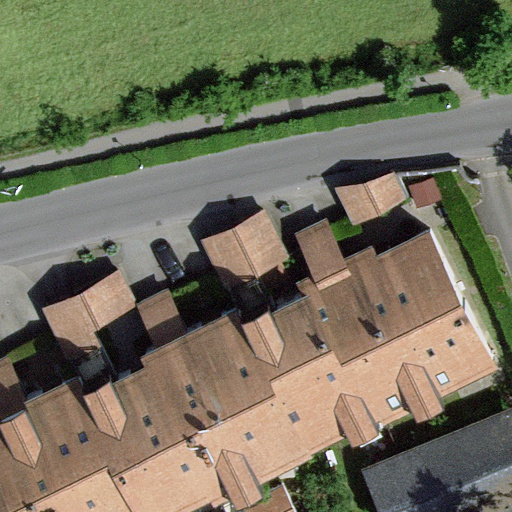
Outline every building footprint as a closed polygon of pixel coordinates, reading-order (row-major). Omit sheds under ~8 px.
[(395,170),(337,184),(353,218),(408,194),(395,170)] [(201,235),(224,283),(288,254),(266,205),(201,235)] [(345,259),(324,216),(298,229),(318,272),(345,259)] [(496,358),(428,219),(345,259),(318,272),(265,297),(260,285),(182,320),(154,333),(135,341),(137,350),(80,373),(74,360),(21,388),(0,397),(0,511),(121,511),(132,506),(136,511),(144,511),(200,485),(206,495),(342,429),(496,358)] [(65,354),(99,336),(92,321),(134,301),(118,266),(40,303),(65,354)] [(182,320),(167,286),(138,299),(154,333),(182,320)] [(0,397),(21,388),(6,354),(0,356),(0,397)] [(511,408),(510,403),(362,463),(382,511),(487,511),(511,502),(511,408)] [(298,511),(283,480),(217,511),(298,511)]
